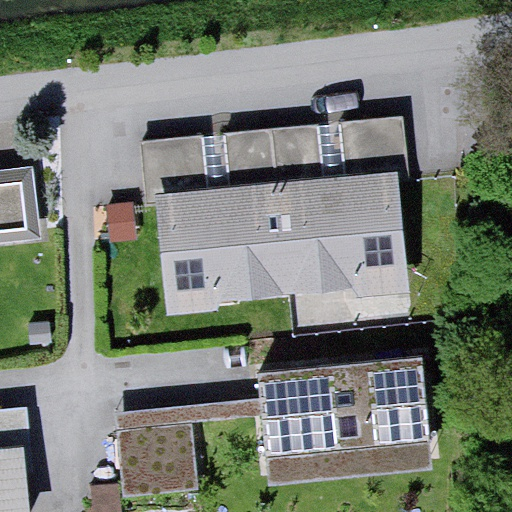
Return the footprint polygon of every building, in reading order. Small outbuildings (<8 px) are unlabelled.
[(0,234),(35,230),(28,168),(0,171),(0,234)] [(390,173),(161,193),(170,294),(399,274),(390,173)] [(427,458),(417,356),(264,370),(274,472),(427,458)] [(192,399),(122,403),(126,482),(196,478),(192,399)] [(21,408),(0,410),(0,511),(24,511),(20,464),(26,464),(21,408)]
